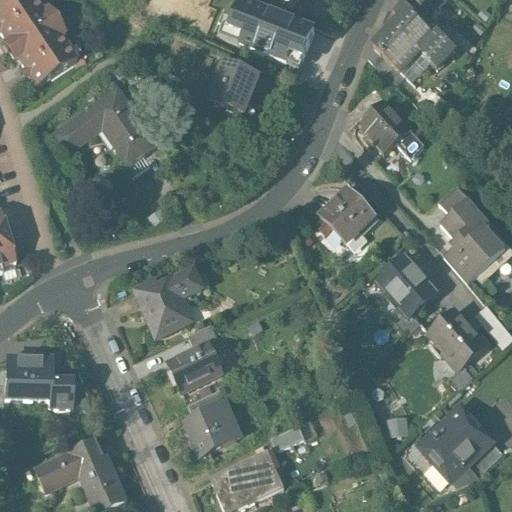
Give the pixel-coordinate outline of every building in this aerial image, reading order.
[(39,0),(6,0),(0,4),(0,28),(6,38),(13,48),(53,21),(44,7),(39,0)] [(301,54),(313,27),(249,0),(237,0),(227,23),(242,29),(238,38),(284,58),(288,49),(301,54)] [(406,11),(415,20),(420,15),(405,0),(397,0),(391,7),(401,16),(406,11)] [(419,0),(430,10),(440,0),(419,0)] [(53,21),(63,35),(67,33),(57,18),(49,4),(44,7),(53,21)] [(415,20),(406,11),(401,16),(372,44),(373,45),(391,63),(399,71),(400,70),(404,75),(411,81),(431,63),(436,68),(455,50),(436,32),(432,37),(415,20)] [(63,35),(53,21),(13,48),(19,58),(37,86),(78,58),(63,35)] [(13,48),(6,38),(2,41),(15,60),(19,58),(13,48)] [(382,71),(391,63),(373,45),(366,53),(382,71)] [(260,73),(222,58),(206,96),(243,112),(244,111),(240,109),(255,74),(259,75),(260,73)] [(394,85),(404,75),(400,70),(399,71),(391,63),(382,71),(394,85)] [(65,153),(106,124),(115,137),(110,140),(126,164),(156,143),(119,88),(52,134),(65,153)] [(364,126),(360,129),(383,155),(396,144),(410,160),(423,148),(382,102),(361,122),(364,126)] [(346,188),(318,214),(345,244),(358,232),(362,235),(376,222),(346,188)] [(449,217),(467,201),(456,189),(438,204),(449,217)] [(440,224),(458,246),(443,258),(467,285),(476,278),(481,284),(511,256),(511,252),(494,233),(490,236),(485,230),(489,227),(467,201),(449,217),(440,224)] [(0,210),(0,209),(0,270),(4,269),(3,265),(16,261),(0,210)] [(405,260),(379,284),(399,306),(397,308),(409,321),(437,296),(405,260)] [(191,271),(155,287),(153,282),(134,290),(148,322),(152,320),(158,335),(183,325),(175,310),(184,306),(180,299),(200,289),(191,271)] [(475,319),(503,352),(511,343),(511,339),(486,309),(475,319)] [(465,329),(466,328),(453,314),(428,337),(444,355),(442,357),(459,376),(469,367),(488,350),(474,335),(472,337),(465,329)] [(210,327),(187,337),(194,352),(207,346),(206,344),(215,340),(210,327)] [(194,352),(167,364),(180,393),(220,375),(207,346),(194,352)] [(51,359),(6,358),(6,369),(1,369),(1,375),(6,375),(5,399),(48,400),(48,407),(69,408),(70,397),(73,397),(73,392),(71,392),(72,382),(51,381),(51,359)] [(477,376),(469,367),(459,376),(448,385),(456,394),(477,376)] [(222,391),(187,407),(193,420),(221,409),(229,406),(222,391)] [(193,420),(184,424),(199,458),(236,442),(221,409),(193,420)] [(494,446),(465,414),(447,430),(443,425),(418,447),(434,466),(440,460),(457,479),(468,468),(494,446)] [(298,428),(270,440),(276,455),(304,442),(298,428)] [(102,460),(94,442),(68,454),(68,455),(34,471),(45,494),(59,488),(56,482),(77,473),(94,511),(104,511),(126,502),(106,458),(102,460)] [(503,456),(494,446),(468,468),(477,479),(503,456)] [(268,455),(214,478),(217,484),(212,486),(223,511),(236,511),(284,492),(268,455)] [(130,511),(126,502),(104,511),(130,511)]
